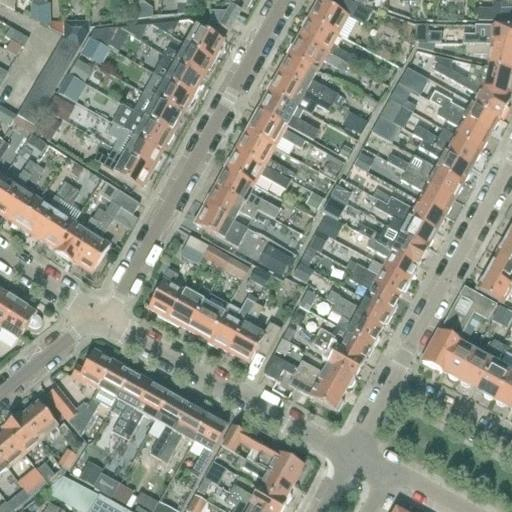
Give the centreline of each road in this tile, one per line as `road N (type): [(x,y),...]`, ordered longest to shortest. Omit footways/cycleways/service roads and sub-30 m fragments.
road 1 (residential): [(103,321),(283,0)]
road 2 (residential): [(103,321),(343,449)]
road 3 (residential): [(387,370),(511,152)]
road 4 (residential): [(511,439),(387,370)]
road 5 (residential): [(0,399),(103,321)]
road 6 (residential): [(0,253),(103,321)]
